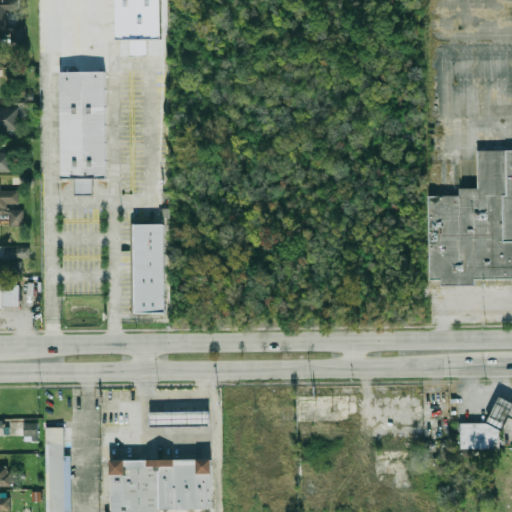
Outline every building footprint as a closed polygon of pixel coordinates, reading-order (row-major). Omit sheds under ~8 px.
[(116,0),(117,39),(130,39),(130,55),(147,55),(147,39),(162,39),(161,0),(116,0)] [(0,3),(0,36),(10,36),(10,44),(26,44),(26,25),(19,25),(19,3),(0,3)] [(60,70),(104,69),(107,176),(92,177),(75,177),(62,177),(60,70)] [(19,108),(0,108),(0,131),(19,131),(19,108)] [(428,175),(431,280),(442,279),(442,283),(511,281),(511,149),(478,151),(479,188),(461,188),(460,174),(428,175)] [(0,172),(12,172),(12,152),(0,152),(0,172)] [(75,177),(76,193),(92,193),(92,177),(75,177)] [(24,226),(24,207),(20,207),(19,191),(0,191),(0,214),(9,214),(10,226),(24,226)] [(135,311),(134,223),(165,223),(166,311),(135,311)] [(30,247),(6,248),(6,259),(30,258),(30,247)] [(0,275),(22,275),(22,261),(0,261),(0,275)] [(0,308),(19,308),(20,281),(0,280),(0,308)] [(499,426),(499,421),(490,421),(487,420),(500,396),(511,402),(511,417),(509,416),(503,428),(499,426)] [(152,412),(211,412),(211,425),(152,425),(152,412)] [(459,447),(459,422),(490,421),(499,421),(499,426),(499,447),(459,447)] [(24,423),(24,441),(38,441),(39,423),(24,423)] [(72,511),(72,455),(65,455),(65,427),(48,427),(48,511),(72,511)] [(112,511),(112,510),(112,460),(159,459),(159,460),(214,460),(214,510),(160,510),(160,511),(112,511)] [(0,486),(11,486),(11,466),(0,466),(0,486)] [(0,511),(11,511),(11,497),(0,497),(0,511)]
